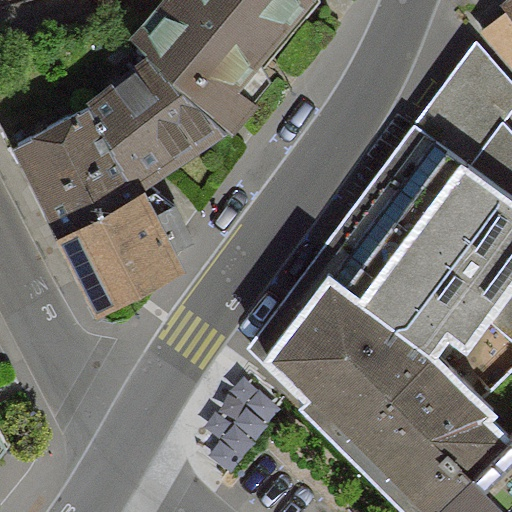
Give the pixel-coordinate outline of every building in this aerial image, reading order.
[(275,40),(223,0),(170,0),(139,41),(155,57),(219,119),(232,132),(274,82),(259,59),(275,40)] [(308,0),(223,0),(275,40),(308,0)] [(511,13),(511,12),(486,33),(511,61),(511,13)] [(418,123),(433,134),(468,88),(484,95),(506,121),(511,112),(511,77),(479,40),(418,123)] [(219,119),(155,57),(93,104),(133,177),(219,119)] [(468,88),(433,134),(454,148),(511,193),(511,127),(506,121),(484,95),(468,88)] [(133,177),(93,104),(20,142),(58,217),(133,177)] [(433,134),(332,269),(353,285),(454,148),(433,134)] [(413,511),(436,511),(511,437),(488,415),(493,409),(433,348),(450,325),(468,338),(511,278),(511,193),(454,148),(353,285),(332,269),(270,352),(310,393),(302,401),(413,511)] [(177,259),(133,177),(58,217),(100,300),(177,259)] [(511,294),(493,321),(511,337),(511,294)] [(511,511),(511,438),(511,437),(436,511),(511,511)]
